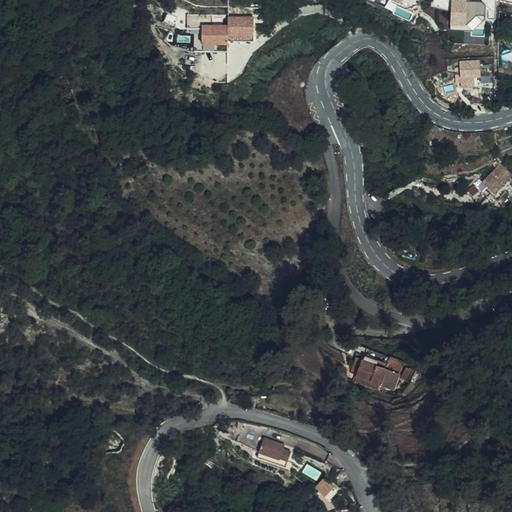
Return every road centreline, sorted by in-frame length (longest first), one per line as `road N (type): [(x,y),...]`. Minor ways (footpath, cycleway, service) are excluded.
road 1 (unclassified): [(511,298),(421,326),(352,295),(338,266),(325,142),(339,127)]
road 2 (unclassified): [(148,511),(146,465),(156,444),(186,420),(224,410),(309,434),(343,455),(369,511)]
road 3 (tertiary): [(511,116),(467,124),(441,119),(420,102),(387,48),(367,39),(322,76),(339,127)]
road 4 (tertiary): [(339,127),(350,145),(365,239),(396,277),(449,284),(511,259)]
road 5 (track): [(212,411),(0,293)]
